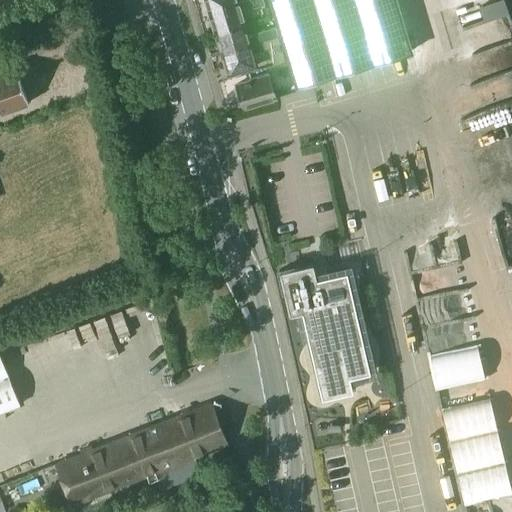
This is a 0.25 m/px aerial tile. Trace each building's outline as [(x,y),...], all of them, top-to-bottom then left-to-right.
[(264,4),(263,0),(205,0),(216,32),(244,24),(240,11),(264,4)] [(269,0),(296,86),(411,50),(396,0),(269,0)] [(244,24),(216,32),(222,52),(278,36),(275,27),(258,31),(258,33),(248,36),(244,24)] [(278,36),(222,52),(228,73),(257,65),(253,53),(267,48),(273,65),(285,61),(278,36)] [(0,114),(28,103),(15,67),(0,72),(0,113),(0,114)] [(243,108),(255,104),(275,98),(267,74),(236,84),(243,108)] [(313,263),(279,271),(288,315),(302,312),(321,398),(352,391),(349,376),(369,372),(347,272),(317,278),(313,263)] [(0,354),(0,411),(20,404),(0,354)] [(201,473),(195,457),(226,445),(210,403),(55,463),(70,506),(155,472),(160,489),(201,473)]
